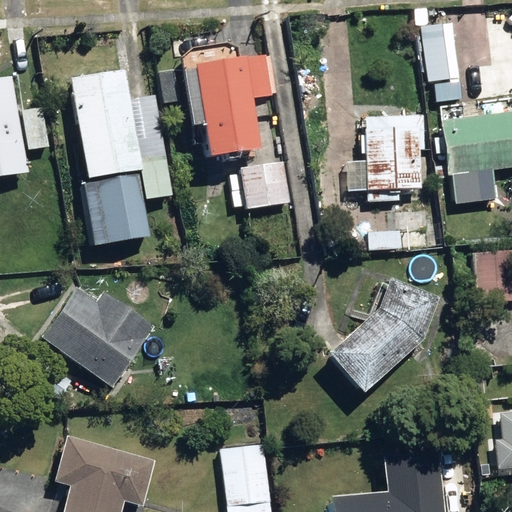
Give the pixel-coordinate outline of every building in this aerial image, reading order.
[(415,23),(416,34),(432,32),(431,21),(415,23)] [(415,39),(421,78),(456,73),(451,34),(415,39)] [(192,74),(208,166),(258,158),(249,103),(276,98),(269,58),(242,63),(243,66),(192,74)] [(305,70),(307,109),(329,107),(327,68),(305,70)] [(0,75),(0,176),(25,171),(8,74),(0,75)] [(81,189),(92,253),(148,243),(142,206),(171,201),(154,99),(129,103),(124,76),(69,85),(87,189),(81,189)] [(19,115),(27,155),(48,151),(41,111),(19,115)] [(450,181),(454,209),(494,204),(491,176),(511,172),(511,117),(438,127),(446,182),(450,181)] [(365,196),(365,206),(397,205),(398,196),(419,195),(418,154),(423,154),(423,120),(362,122),(363,166),(345,167),(346,197),(365,196)] [(239,174),(246,214),(290,206),(282,166),(239,174)] [(367,238),(368,254),(442,250),(441,232),(428,233),(427,212),(392,213),(393,229),(399,230),(400,235),(367,238)] [(278,250),(279,261),(291,260),(291,249),(278,250)] [(511,254),(471,258),(475,309),(511,305),(511,254)] [(346,343),(327,360),(363,400),(422,346),(439,303),(389,284),(378,314),(346,343)] [(38,344),(111,394),(153,333),(102,297),(94,308),(74,294),(38,344)] [(23,380),(57,404),(70,385),(35,362),(23,380)] [(467,373),(468,387),(489,386),(489,371),(467,373)] [(481,451),(483,469),(511,467),(511,420),(499,421),(501,450),(481,451)] [(63,511),(121,511),(123,507),(140,511),(142,511),(154,465),(65,442),(53,488),(69,492),(63,511)] [(218,454),(226,511),(269,511),(260,448),(218,454)] [(329,507),(329,511),(443,511),(438,459),(381,465),(385,501),(329,507)]
